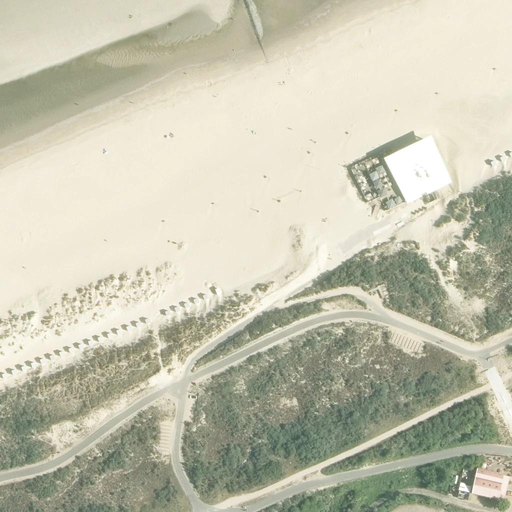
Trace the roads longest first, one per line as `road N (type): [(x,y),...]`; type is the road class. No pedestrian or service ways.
road 1 (track): [(210,511),(493,384)]
road 2 (track): [(226,511),(392,466),(464,451),(511,452)]
road 3 (track): [(360,251),(198,355),(184,382)]
road 4 (track): [(205,511),(175,459),(184,382)]
road 5 (track): [(266,310),(350,293),(392,323)]
